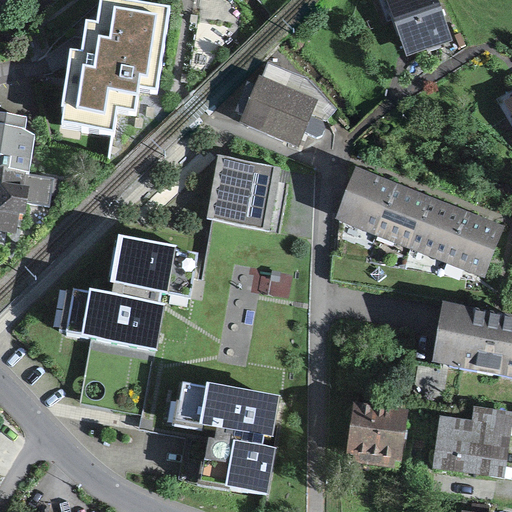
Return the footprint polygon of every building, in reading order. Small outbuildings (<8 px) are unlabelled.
[(434,0),(390,0),(409,49),(448,35),(434,0)] [(168,15),(107,5),(102,30),(87,28),(82,56),(73,54),(60,131),(118,141),(123,115),(136,118),(141,91),(155,94),(168,15)] [(320,106),(264,84),(247,126),(303,149),(320,106)] [(27,123),(0,119),(0,254),(9,256),(17,201),(50,206),(53,181),(26,178),(31,139),(26,138),(27,123)] [(280,171),(222,160),(210,223),(268,234),(280,171)] [(381,188),(357,179),(340,224),(482,277),(499,232),(485,227),(452,214),(416,201),(381,188)] [(201,259),(124,244),(113,301),(74,293),(64,347),(158,365),(170,300),(193,305),(201,259)] [(511,323),(448,313),(439,365),(511,377),(511,323)] [(281,405),(182,388),(174,430),(206,436),(196,492),(267,504),(276,457),(272,456),(281,405)] [(472,425),(443,421),(437,467),(500,475),(508,416),(474,411),(472,425)] [(403,420),(358,414),(352,457),(359,458),(359,464),(391,468),(392,462),(397,463),(403,420)]
